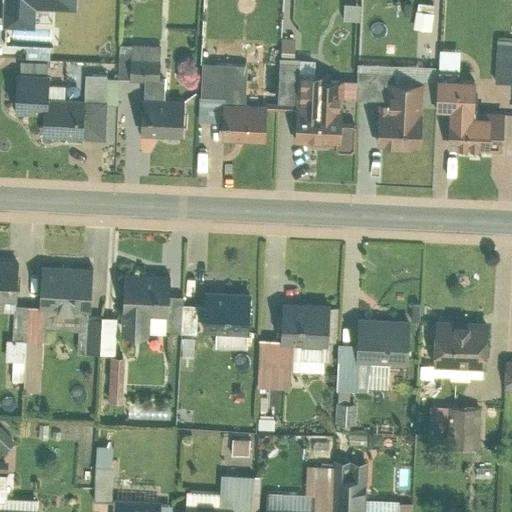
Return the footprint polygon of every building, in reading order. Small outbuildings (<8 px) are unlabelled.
[(78,0),(7,0),(7,6),(78,9),(78,0)] [(436,0),(423,0),(419,24),(438,28),(443,1),(436,0)] [(511,35),(499,35),(498,76),(511,76),(511,35)] [(296,39),(281,38),(279,102),(298,103),(297,139),(340,140),(340,150),(355,150),(356,121),(348,120),(349,78),(328,78),(328,71),(317,70),(318,59),(295,58),(296,39)] [(170,40),(123,39),(122,74),(145,74),(144,131),(189,132),(190,95),(169,94),(170,40)] [(460,48),(440,48),(440,108),(448,108),(449,149),(504,148),(504,138),(511,138),(511,111),(481,112),(481,76),(460,76),(460,48)] [(46,60),(19,59),(17,109),(42,110),(41,132),(105,135),(107,99),(115,99),(116,77),(104,76),(104,64),(89,63),(88,71),(83,71),(82,98),(64,97),(64,82),(55,81),(55,72),(46,71),(46,60)] [(251,62),(204,59),(202,96),(229,97),(226,135),(272,138),(275,101),(249,99),(251,62)] [(384,99),(381,141),(384,141),(432,144),(434,108),(430,108),(432,80),(398,78),(396,100),(384,99)] [(0,257),(0,307),(14,308),(16,258),(0,257)] [(40,305),(17,304),(16,336),(10,336),(9,357),(17,357),(16,378),(29,378),(28,389),(45,389),(48,326),(83,328),(82,349),(120,351),(121,314),(89,313),(92,266),(42,263),(40,305)] [(125,305),(124,330),(156,331),(156,325),(179,326),(182,271),(134,269),(132,305),(125,305)] [(208,299),(186,298),(184,332),(198,333),(198,324),(218,325),(218,342),(251,344),(254,287),(208,285),(208,299)] [(258,334),(256,380),(290,381),(292,341),(330,342),(331,300),(283,298),(281,335),(258,334)] [(351,314),(349,352),(335,352),(334,384),(366,385),(368,357),(407,359),(409,316),(351,314)] [(437,317),(434,372),(451,373),(451,381),(470,382),(471,374),(488,375),(491,320),(437,317)] [(112,398),(126,398),(125,353),(112,353),(112,398)] [(341,396),(339,417),(363,418),(365,397),(341,396)] [(111,400),(110,415),(129,415),(130,400),(111,400)] [(490,403),(435,400),(433,441),(488,443),(490,403)] [(133,413),(157,414),(157,402),(133,402),(133,413)] [(262,410),(262,423),(281,424),(281,411),(262,410)] [(7,418),(0,424),(0,440),(9,450),(23,437),(7,418)] [(349,423),(347,440),(371,441),(372,425),(349,423)] [(239,430),(238,448),(257,449),(257,430),(239,430)] [(102,446),(100,495),(111,495),(119,495),(120,460),(113,459),(113,447),(102,446)] [(16,455),(0,454),(0,464),(15,465),(16,455)] [(374,455),(344,454),(341,511),(345,511),(409,511),(410,510),(378,509),(379,484),(372,483),(374,455)] [(313,487),(271,487),(271,511),(320,511),(320,510),(338,511),(338,458),(313,457),(313,487)] [(480,461),(480,473),(499,472),(499,460),(480,461)] [(193,485),(190,485),(188,511),(237,511),(238,509),(253,509),(255,469),(225,467),(225,486),(193,485)] [(0,511),(39,511),(40,496),(7,495),(8,472),(0,471),(0,511)] [(116,498),(116,511),(162,511),(163,499),(116,498)]
